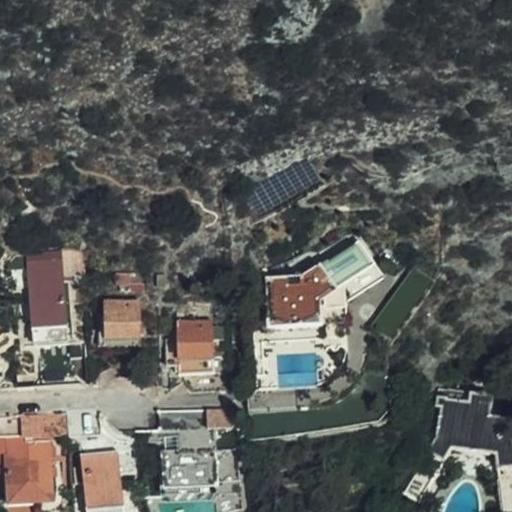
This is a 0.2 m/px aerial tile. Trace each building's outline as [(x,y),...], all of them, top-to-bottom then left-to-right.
[(304,278),(269,279),(270,323),(287,323),(288,320),(322,319),(322,301),(374,265),(358,240),(304,278)] [(86,274),(85,257),(74,258),(74,251),(65,252),(66,261),(31,263),(37,341),(71,339),(67,283),(77,282),(78,275),(86,274)] [(66,261),(65,252),(30,254),(31,263),(66,261)] [(146,274),(120,274),(120,287),(123,287),(123,293),(132,293),(132,287),(135,287),(135,285),(147,285),(146,274)] [(107,302),(107,338),(143,339),(142,301),(107,302)] [(240,390),(238,360),(218,360),(217,323),(184,322),(184,361),(189,361),(190,384),(199,392),(240,390)] [(143,339),(107,338),(107,348),(143,348),(143,339)] [(72,378),(72,359),(46,360),(48,379),(72,378)] [(429,452),(443,462),(452,449),(496,455),(504,511),(511,511),(511,422),(511,420),(501,418),(503,404),(493,403),(494,396),(473,393),(472,402),(448,400),(449,387),(439,386),(436,406),(440,407),(435,443),(429,452)] [(59,414),(30,415),(31,437),(62,435),(59,414)] [(92,436),(90,414),(59,414),(62,435),(62,438),(92,436)] [(168,489),(221,487),(220,465),(218,434),(186,435),(186,456),(167,457),(168,489)] [(53,442),(10,443),(14,507),(57,505),(53,442)] [(417,501),(443,462),(429,452),(403,490),(417,501)] [(75,456),(81,510),(118,507),(113,453),(75,456)] [(246,463),(220,465),(221,487),(247,486),(246,463)]
